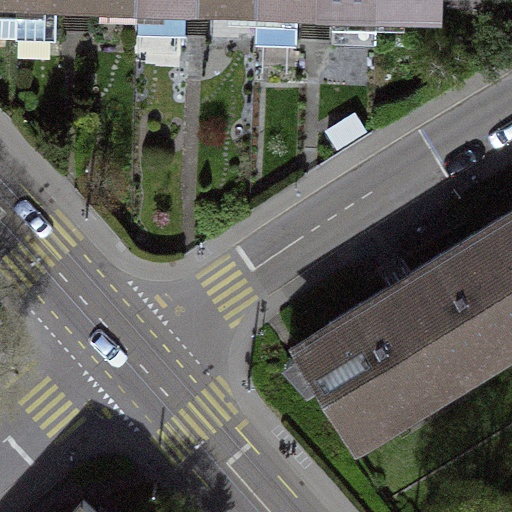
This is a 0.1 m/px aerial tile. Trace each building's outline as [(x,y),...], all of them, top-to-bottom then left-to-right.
[(16,0),(16,1),(15,37),(55,38),(56,3),(76,3),(76,0),(16,0)] [(196,0),(196,7),(256,10),(256,0),(196,0)] [(256,0),(256,10),(257,10),(256,42),(294,43),(295,11),(316,12),(316,0),(256,0)] [(316,0),(316,12),(376,14),(376,0),(316,0)] [(376,0),(376,14),(438,16),(438,0),(376,0)] [(511,209),(397,280),(329,321),(331,325),(298,345),(355,438),(389,417),(384,409),(462,362),(466,369),(501,348),(496,341),(511,330),(511,209)] [(70,511),(98,511),(83,498),(70,511)]
